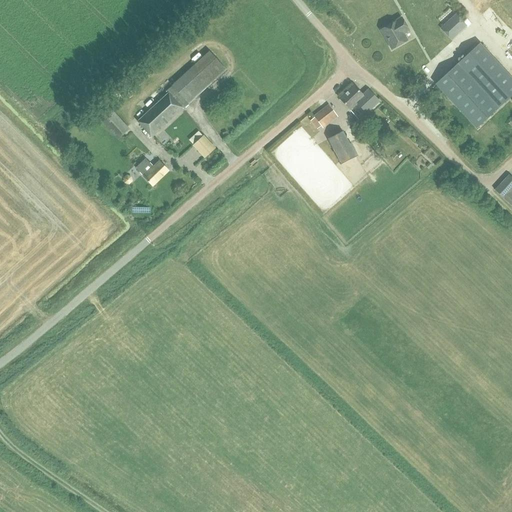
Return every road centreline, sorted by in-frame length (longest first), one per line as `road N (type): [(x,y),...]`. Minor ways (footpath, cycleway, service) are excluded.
road 1 (unclassified): [(352,64),(0,362)]
road 2 (unclassified): [(487,188),(352,64)]
